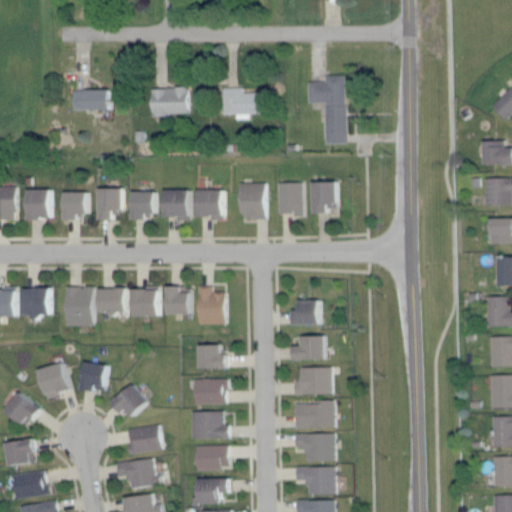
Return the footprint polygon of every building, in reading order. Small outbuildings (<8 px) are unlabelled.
[(326,142),(326,104),(327,104),(327,100),(309,100),(308,80),(326,80),(326,74),(346,74),(346,103),(348,103),(348,141),(326,142)] [(511,83),(511,110),(506,116),(493,102),(511,83)] [(170,113),(154,113),(154,86),(178,86),(178,84),(188,84),(188,86),(189,86),(189,110),(170,110),(170,113)] [(237,117),(237,113),(224,113),(224,86),(245,86),(245,91),(268,91),(268,111),(250,112),(250,117),(237,117)] [(76,109),(75,89),(111,88),(112,108),(76,109)] [(506,139),(506,145),(511,145),(511,162),(486,162),(486,139),(506,139)] [(486,177),(511,177),(511,175),(511,204),(486,204),(486,177)] [(340,207),(330,207),(330,210),(315,210),(314,179),(338,178),(340,207)] [(304,214),(296,214),(296,210),(280,211),(279,179),(303,179),(304,214)] [(242,181),(267,181),(266,216),(245,216),(245,210),(241,210),(242,181)] [(0,184),(17,184),(17,209),(15,209),(15,217),(0,217),(0,184)] [(125,213),(114,213),(114,217),(101,217),(101,186),(125,186),(125,213)] [(191,217),(180,217),(180,214),(166,214),(166,187),(191,187),(191,217)] [(225,218),(214,218),(214,215),(201,215),(200,187),(225,187),(225,218)] [(30,188),(52,188),(52,215),(43,215),(43,218),(29,218),(29,214),(30,214),(30,188)] [(135,189),(158,190),(157,211),(152,211),(152,216),(148,216),(148,217),(134,217),(135,189)] [(90,212),(86,212),(86,216),(81,216),(81,218),(67,218),(67,190),(90,190),(90,212)] [(493,215),(511,215),(511,241),(492,242),(492,231),(493,231),(493,215)] [(500,256),(511,256),(511,283),(501,284),(500,256)] [(169,283),(186,282),(186,287),(192,287),(192,311),(169,311),(169,283)] [(69,323),(69,287),(68,287),(68,284),(81,284),(81,285),(86,285),(86,284),(96,284),(95,323),(69,323)] [(135,286),(146,286),(146,284),(161,284),(161,313),(135,314),(135,286)] [(201,321),(201,292),(200,292),(200,284),(214,284),(214,290),(227,290),(227,321),(201,321)] [(0,287),(5,287),(5,285),(18,285),(18,313),(0,313),(0,287)] [(52,312),(44,312),(38,318),(33,312),(26,312),(26,287),(37,287),(37,285),(52,285),(52,312)] [(128,309),(121,309),(116,314),(111,309),(102,309),(101,287),(117,287),(117,285),(128,285),(128,309)] [(489,296),(510,296),(510,308),(511,308),(511,324),(489,324),(489,296)] [(322,323),(296,323),(296,308),(301,308),(301,298),(322,298),(322,323)] [(326,357),(295,357),(295,343),(300,343),(300,335),(304,335),(304,333),(326,333),(326,357)] [(511,364),(492,364),(492,335),(511,335),(511,364)] [(223,347),(227,347),(227,351),(229,351),(229,366),(201,366),(201,342),(223,342),(223,347)] [(110,363),(106,388),(96,386),(96,389),(82,386),(86,360),(110,363)] [(73,388),(62,391),(63,394),(50,397),(42,367),(66,361),(73,388)] [(334,392),(297,392),(297,379),(302,379),(302,364),(334,364),(334,392)] [(511,373),(511,405),(492,406),(492,373),(511,373)] [(230,386),(227,386),(227,401),(197,401),(196,377),(230,376),(230,386)] [(151,400),(136,413),(133,410),(129,413),(127,410),(125,411),(113,398),(120,392),(122,394),(136,382),(151,400)] [(22,391),(42,406),(35,416),(33,414),(26,423),(8,409),(22,391)] [(337,424),(297,425),(297,400),(316,400),(316,396),(337,396),(337,424)] [(225,423),(230,423),(230,436),(194,436),(194,409),(225,409),(225,423)] [(511,444),(494,444),(494,415),(511,415),(511,444)] [(163,447),(131,451),(130,442),(132,441),(130,426),(160,422),(163,447)] [(336,458),(308,458),(308,450),(306,450),(306,444),(296,444),(296,431),(336,431),(336,458)] [(37,451),(35,451),(36,460),(11,464),(8,441),(34,437),(37,451)] [(231,463),(223,463),(223,467),(199,467),(198,443),(230,442),(231,463)] [(511,484),(495,484),(494,454),(511,454),(511,484)] [(156,474),(161,473),(162,482),(134,486),(133,478),(129,479),(128,474),(121,475),(119,461),(154,456),(156,474)] [(337,491),(309,491),(309,483),(307,483),(307,477),(297,477),(297,464),(337,464),(337,491)] [(48,481),(44,481),(44,483),(50,482),(52,492),(18,497),(15,473),(46,468),(48,481)] [(232,490),(223,490),(223,501),(201,501),(201,476),(232,476),(232,490)] [(155,503),(163,502),(164,511),(127,511),(125,495),(153,492),(155,503)] [(496,511),(496,493),(511,493),(511,511),(496,511)] [(297,497),(337,497),(337,511),(307,511),(307,510),(297,510),(297,497)] [(61,510),(51,511),(23,511),(22,504),(59,498),(61,510)]
